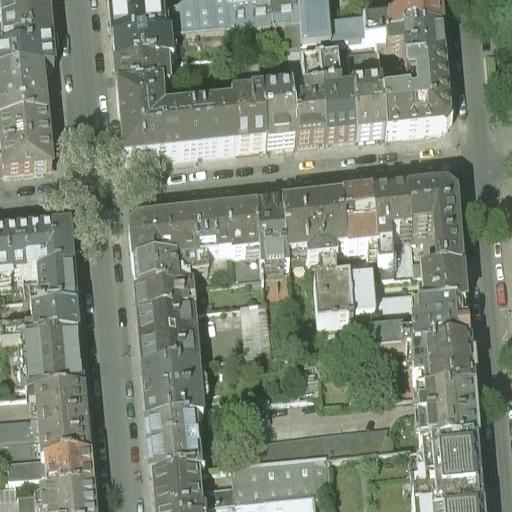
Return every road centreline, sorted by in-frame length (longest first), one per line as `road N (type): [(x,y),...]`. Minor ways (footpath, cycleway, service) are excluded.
road 1 (residential): [(480,168),(95,194)]
road 2 (residential): [(508,511),(480,168)]
road 3 (residential): [(95,194),(124,511)]
road 4 (residential): [(77,0),(95,194)]
road 5 (residential): [(480,168),(469,0)]
